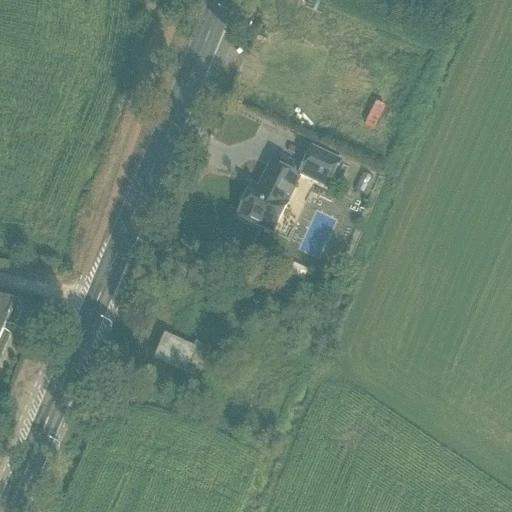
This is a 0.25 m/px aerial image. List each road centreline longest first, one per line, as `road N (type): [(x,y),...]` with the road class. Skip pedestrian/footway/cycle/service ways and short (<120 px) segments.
road 1 (primary): [(101,288),(219,0)]
road 2 (primary): [(101,288),(7,511)]
